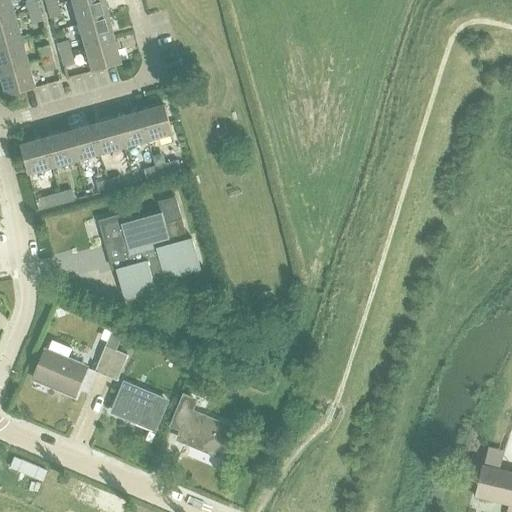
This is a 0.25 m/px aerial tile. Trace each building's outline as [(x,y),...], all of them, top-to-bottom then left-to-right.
[(9,0),(0,0),(0,20),(14,17),(9,0)] [(24,0),(28,12),(38,9),(35,0),(24,0)] [(103,0),(74,0),(72,1),(78,25),(108,16),(103,0)] [(61,15),(58,4),(47,6),(51,18),(61,15)] [(42,21),(38,9),(28,12),(31,24),(42,21)] [(108,16),(78,25),(85,49),(115,40),(108,16)] [(0,46),(21,41),(14,17),(0,20),(0,46)] [(60,55),(71,52),(68,40),(57,43),(60,55)] [(115,40),(85,49),(92,73),(121,65),(115,40)] [(0,72),(28,65),(21,41),(0,46),(0,72)] [(41,60),(52,57),(48,45),(38,48),(41,60)] [(71,52),(60,55),(64,67),(74,64),(71,52)] [(55,69),(52,57),(41,60),(44,72),(55,69)] [(28,65),(0,72),(0,78),(5,98),(35,89),(28,65)] [(164,106),(140,112),(148,142),(172,136),(164,106)] [(140,112),(117,119),(124,149),(148,142),(140,112)] [(117,119),(92,126),(100,156),(124,149),(117,119)] [(92,126),(67,133),(76,163),(100,156),(92,126)] [(67,133),(44,139),(52,169),(76,163),(67,133)] [(52,169),(44,139),(19,146),(28,176),(52,169)] [(179,160),(155,167),(158,177),(182,171),(179,160)] [(158,177),(155,167),(144,170),(146,181),(158,177)] [(119,177),(107,180),(110,191),(122,187),(119,177)] [(110,191),(107,180),(95,184),(98,194),(110,191)] [(71,191),(59,194),(62,204),(74,201),(71,191)] [(62,204),(59,194),(35,201),(38,211),(62,204)] [(186,241),(175,197),(158,202),(161,213),(122,224),(119,215),(98,221),(104,243),(115,240),(123,268),(116,270),(126,302),(156,293),(154,284),(201,271),(191,239),(186,241)] [(53,342),(48,351),(46,350),(34,378),(75,396),(88,368),(68,360),(72,350),(53,342)] [(106,377),(117,351),(106,346),(95,372),(106,377)] [(117,351),(106,377),(117,381),(128,356),(117,351)] [(125,384),(112,416),(152,433),(166,401),(125,384)] [(220,457),(232,429),(191,412),(195,401),(185,396),(172,426),(192,434),(187,444),(220,457)] [(511,505),(511,471),(483,465),(476,497),(511,505)]
